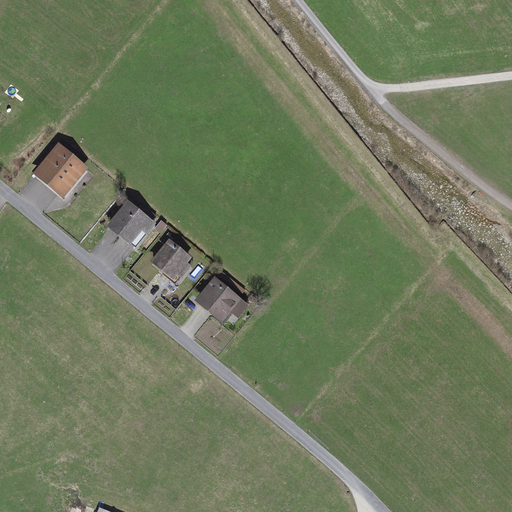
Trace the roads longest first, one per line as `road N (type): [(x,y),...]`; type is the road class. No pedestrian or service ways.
road 1 (residential): [(0,187),(382,511)]
road 2 (track): [(511,205),(380,100),(298,0)]
road 3 (track): [(370,89),(511,77)]
